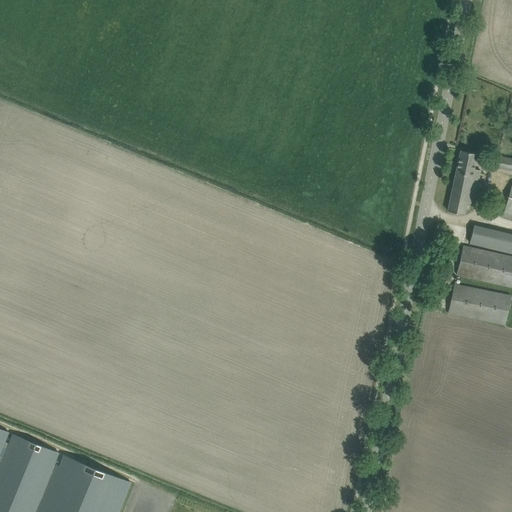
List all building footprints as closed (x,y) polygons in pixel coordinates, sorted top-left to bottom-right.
[(448,211),(457,213),(464,215),(466,204),(473,206),(481,169),(474,167),(477,154),(460,151),(448,211)] [(497,168),(511,170),(511,158),(499,155),(497,168)] [(511,181),(502,218),(511,220),(511,181)] [(469,243),(511,253),(511,233),(474,224),(469,243)] [(457,275),(467,277),(511,287),(511,257),(463,246),(457,275)] [(448,314),(458,316),(505,325),(511,294),(454,285),(448,314)] [(0,511),(117,511),(126,491),(118,488),(122,476),(73,456),(68,468),(49,460),(54,448),(23,435),(18,447),(0,440),(0,435),(3,428),(0,426),(0,511)]
